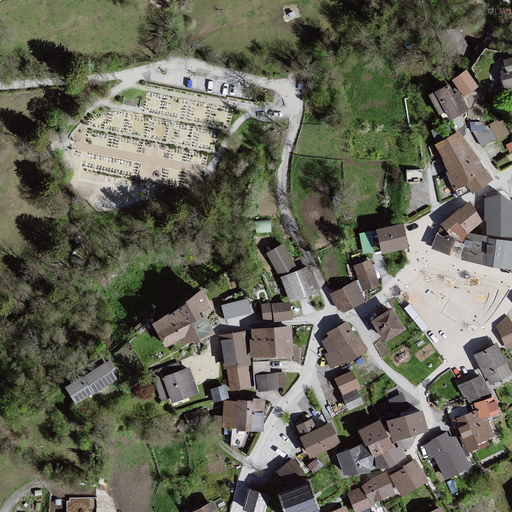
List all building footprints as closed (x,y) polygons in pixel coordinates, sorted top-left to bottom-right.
[(502,81),(505,92),(511,89),(511,66),(506,68),(508,76),(502,81)] [(465,73),(451,82),(461,99),(475,90),(465,73)] [(452,99),(447,89),(430,97),(434,106),(442,103),(450,119),(466,111),(459,96),(452,99)] [(471,134),(478,145),(491,136),(486,130),(494,125),(491,120),(482,126),(483,131),(471,134)] [(494,180),(459,134),(431,145),(455,203),(473,193),(494,180)] [(511,201),(504,195),(483,196),(485,238),(511,236),(511,201)] [(438,227),(430,246),(455,256),(463,237),(483,223),(470,204),(438,227)] [(408,250),(403,224),(375,230),(376,233),(379,250),(381,256),(408,250)] [(376,233),(357,237),(362,254),(379,250),(376,233)] [(511,276),(511,243),(467,236),(459,261),(511,276)] [(297,269),(284,245),(265,255),(279,280),(297,269)] [(370,260),(354,266),(362,290),(379,284),(370,260)] [(314,295),(303,269),(279,280),(290,306),(314,295)] [(355,284),(330,296),(339,315),(364,303),(355,284)] [(200,292),(144,323),(163,356),(208,331),(199,314),(209,308),(200,292)] [(248,293),(221,300),(225,315),(252,308),(248,293)] [(288,303),(261,304),(262,318),(289,316),(288,303)] [(404,328),(391,307),(369,321),(383,342),(404,328)] [(511,347),(511,326),(507,318),(492,326),(506,351),(511,347)] [(355,335),(345,320),(327,332),(331,340),(321,346),(326,353),(324,356),(327,369),(345,364),(368,350),(358,334),(355,335)] [(291,328),(249,330),(251,358),(292,356),(291,328)] [(249,365),(244,334),(218,338),(223,369),(249,365)] [(511,376),(495,345),(473,357),(490,388),(511,376)] [(106,364),(64,389),(74,407),(117,382),(106,364)] [(247,368),(226,371),(229,393),(250,389),(247,368)] [(189,369),(160,378),(168,403),(197,395),(189,369)] [(359,387),(351,371),(332,380),(340,397),(359,387)] [(283,374),(255,376),(257,393),(284,391),(283,374)] [(491,394),(480,376),(459,388),(469,406),(491,394)] [(225,384),(209,388),(212,400),(228,396),(225,384)] [(389,395),(391,404),(406,400),(403,391),(389,395)] [(362,405),(357,392),(342,398),(348,412),(362,405)] [(494,398),(474,405),(479,419),(499,413),(494,398)] [(262,403),(222,401),(220,431),(260,433),(262,403)] [(421,410),(386,420),(392,441),(425,427),(421,410)] [(472,412),(453,420),(466,454),(480,449),(477,441),(492,435),(485,418),(476,422),(472,412)] [(209,422),(207,413),(190,420),(180,434),(188,448),(198,443),(194,434),(209,422)] [(314,431),(310,420),(294,427),(306,458),(340,443),(331,423),(314,431)] [(391,446),(379,420),(357,430),(361,444),(366,452),(372,463),(377,467),(382,467),(394,468),(404,455),(397,444),(391,446)] [(446,433),(430,442),(444,469),(466,458),(456,439),(451,442),(446,433)] [(361,444),(335,452),(340,472),(356,476),(377,471),(372,463),(367,455),(366,452),(361,444)] [(287,478),(303,467),(294,454),(278,465),(287,478)] [(427,480),(414,461),(390,478),(402,496),(427,480)] [(364,484),(346,495),(352,511),(360,511),(372,508),(374,501),(394,494),(385,473),(377,477),(364,484)] [(319,511),(311,487),(280,497),(284,511),(319,511)] [(264,511),(269,496),(248,490),(242,511),(264,511)] [(217,511),(212,502),(192,511),(217,511)]
